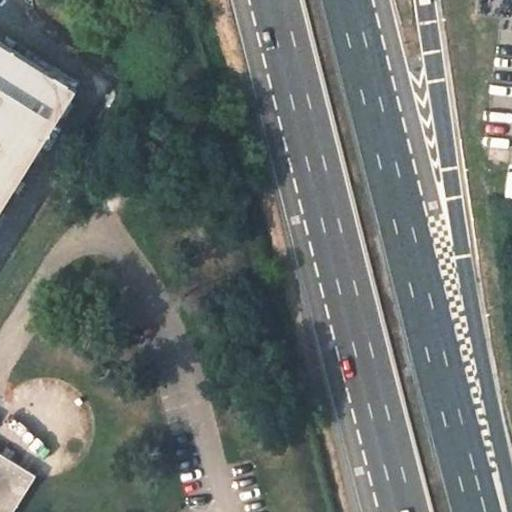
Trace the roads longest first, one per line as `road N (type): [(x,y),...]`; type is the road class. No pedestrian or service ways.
road 1 (trunk): [(487,511),(353,0)]
road 2 (trunk): [(271,0),(402,511)]
road 3 (trunk): [(511,466),(459,215),(427,0)]
